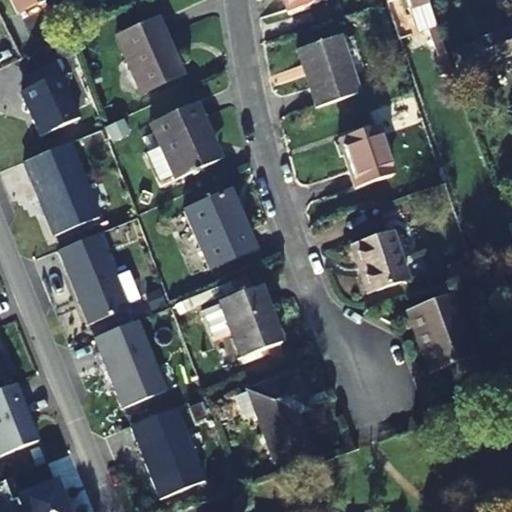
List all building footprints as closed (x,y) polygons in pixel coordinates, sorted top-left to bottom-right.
[(21,11),(41,0),(12,0),(18,10),(21,11)] [(283,0),(287,10),(319,0),(283,0)] [(403,0),(416,34),(425,31),(435,27),(425,0),(384,0),(386,4),(397,0),(403,0)] [(510,29),(459,49),(468,72),(511,54),(511,1),(510,3),(511,6),(503,12),(510,29)] [(140,94),(180,75),(155,22),(116,40),(140,94)] [(435,27),(425,31),(436,59),(445,56),(435,27)] [(315,107),(356,93),(337,38),(296,52),(315,107)] [(459,76),(468,72),(459,49),(450,52),(459,76)] [(78,120),(56,77),(19,95),(39,139),(78,120)] [(206,135),(192,105),(149,125),(173,181),(212,163),(201,138),(206,135)] [(353,189),(392,175),(376,127),(336,142),(353,189)] [(54,237),(97,220),(67,145),(23,163),(40,204),(43,203),(47,214),(45,215),(54,237)] [(242,231),(225,192),(182,212),(208,270),(248,253),(239,232),(242,231)] [(366,294),(404,281),(388,235),(349,248),(366,294)] [(96,237),(56,253),(86,327),(126,311),(96,237)] [(279,343),(258,288),(218,303),(220,308),(202,315),(212,341),(231,334),(239,358),(279,343)] [(164,307),(158,293),(146,298),(152,311),(164,307)] [(431,371),(472,355),(451,298),(405,316),(416,346),(421,344),(431,371)] [(165,394),(136,323),(93,341),(121,411),(165,394)] [(300,400),(291,377),(247,394),(274,462),(306,450),(288,404),(300,400)] [(14,387),(0,392),(0,458),(37,444),(14,387)] [(201,405),(189,410),(194,424),(207,419),(201,405)] [(204,484),(174,411),(130,429),(159,502),(204,484)] [(45,467),(3,484),(11,503),(17,501),(21,511),(65,511),(64,508),(61,510),(58,502),(61,500),(55,484),(52,485),(45,467)]
